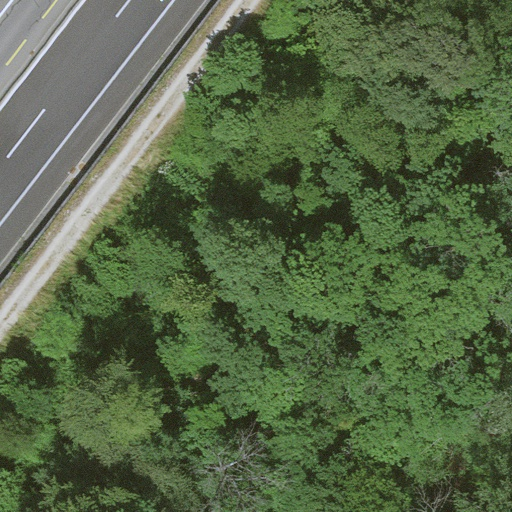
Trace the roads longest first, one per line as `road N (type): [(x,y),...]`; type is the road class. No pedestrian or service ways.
road 1 (track): [(240,0),(0,317)]
road 2 (motorway): [(0,171),(132,0)]
